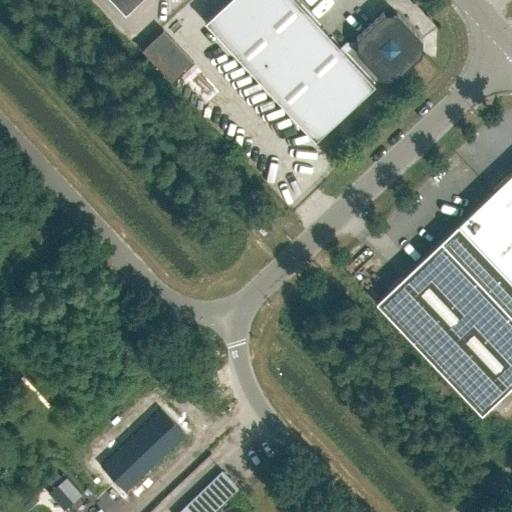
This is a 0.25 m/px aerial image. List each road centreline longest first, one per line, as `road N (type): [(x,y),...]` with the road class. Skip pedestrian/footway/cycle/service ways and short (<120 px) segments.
road 1 (unclassified): [(228,311),(508,44)]
road 2 (unclassified): [(228,311),(181,311),(162,301),(0,128)]
road 3 (unclassified): [(355,511),(254,398),(228,311)]
